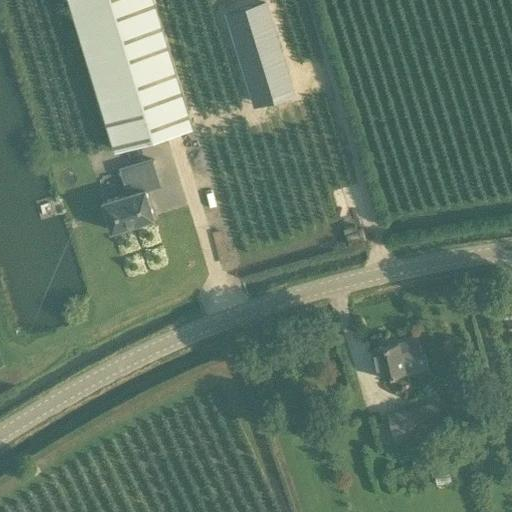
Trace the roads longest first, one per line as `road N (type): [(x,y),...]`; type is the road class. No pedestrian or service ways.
road 1 (tertiary): [(0,441),(112,370),(225,320),(412,267),(511,251)]
road 2 (unknown): [(387,275),(301,0)]
